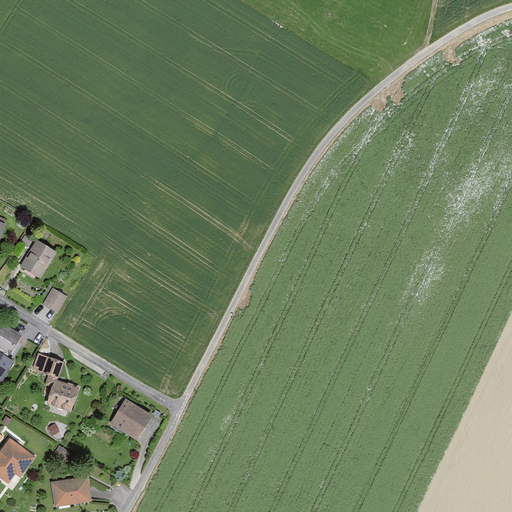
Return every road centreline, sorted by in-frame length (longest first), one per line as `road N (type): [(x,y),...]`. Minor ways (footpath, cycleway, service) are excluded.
road 1 (track): [(179,410),(300,175),(328,139),(425,52),(511,6)]
road 2 (residential): [(0,298),(179,410),(121,511)]
